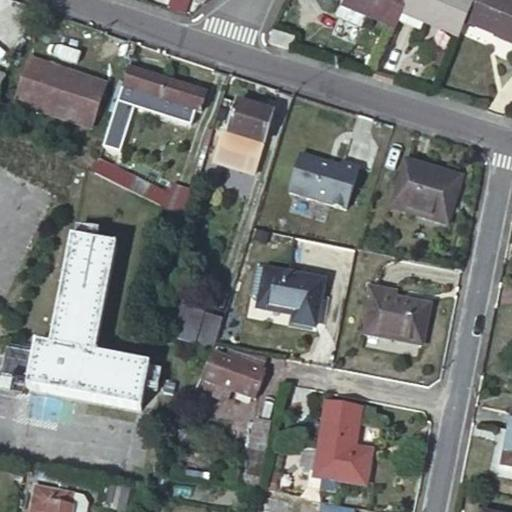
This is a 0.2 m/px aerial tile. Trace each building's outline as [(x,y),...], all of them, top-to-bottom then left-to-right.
[(366,10),(342,0),(336,15),(360,25),(364,15),(366,10)] [(395,29),(400,17),(404,9),(407,0),(342,0),(366,10),(364,15),(395,29)] [(464,21),(473,1),(471,0),(407,0),(404,9),(424,18),(459,33),(464,21)] [(511,1),(509,0),(473,0),(473,1),(464,21),(493,34),(495,29),(511,36),(511,1)] [(424,18),(404,9),(400,17),(420,25),(424,18)] [(298,40),(272,30),(267,41),(288,48),(294,50),(298,40)] [(108,84),(30,59),(20,96),(97,121),(108,84)] [(131,68),(125,88),(204,113),(210,94),(131,68)] [(275,115),(240,103),(229,134),(249,141),(245,152),(260,156),(263,146),(265,147),(275,115)] [(293,195),(350,210),(361,167),(345,163),(343,168),(303,157),(293,195)] [(103,160),(99,173),(165,208),(189,222),(192,208),(103,160)] [(461,179),(405,162),(390,211),(446,228),(461,179)] [(187,225),(170,220),(166,237),(182,241),(187,225)] [(114,246),(70,238),(51,346),(34,343),(26,389),(141,410),(149,365),(94,355),(114,246)] [(327,281),(272,271),(266,308),(296,314),(295,322),(319,327),(327,281)] [(395,287),(370,282),(368,290),(373,291),(366,331),(423,342),(431,302),(394,293),(395,287)] [(225,321),(208,314),(198,343),(216,349),(225,321)] [(220,359),(214,373),(226,377),(223,385),(259,400),(271,372),(234,357),(231,364),(220,359)] [(361,424),(328,418),(323,450),(319,476),(318,478),(325,479),(345,483),(366,486),(371,453),(356,450),(361,424)] [(308,451),(304,470),(307,474),(319,476),(323,450),(311,448),(308,451)] [(267,467),(251,464),(247,484),(263,487),(267,467)] [(325,479),(324,487),(341,490),(344,487),(345,483),(325,479)] [(85,511),(87,501),(83,494),(76,493),(54,490),(52,503),(38,500),(36,511),(85,511)] [(356,511),(357,508),(326,502),(324,511),(356,511)]
